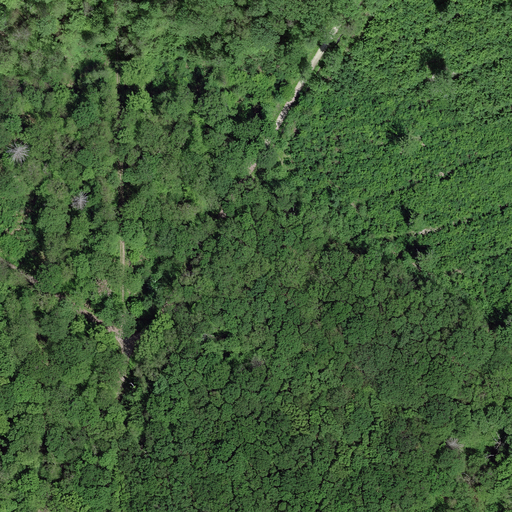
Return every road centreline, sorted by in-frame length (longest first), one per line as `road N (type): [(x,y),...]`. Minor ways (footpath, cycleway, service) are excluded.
road 1 (track): [(42,511),(95,427),(126,339),(154,326),(353,0)]
road 2 (track): [(116,0),(126,339)]
road 3 (track): [(0,262),(126,339)]
road 4 (track): [(118,376),(131,511)]
